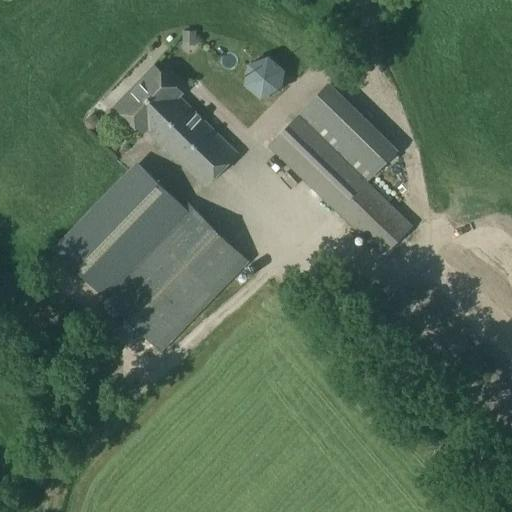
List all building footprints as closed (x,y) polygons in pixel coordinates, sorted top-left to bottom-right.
[(124,29),(72,71),(87,90),(139,48),(124,29)] [(261,101),(281,93),(285,71),(269,57),(248,64),(244,86),(261,101)] [(147,131),(204,187),(236,154),(178,97),(181,94),(153,67),(115,106),(144,134),(147,131)] [(0,78),(0,101),(12,91),(0,78)] [(383,257),(412,227),(366,182),(394,154),(325,87),(268,146),(383,257)] [(132,140),(124,145),(136,161),(144,156),(132,140)] [(93,179),(102,187),(120,164),(111,157),(93,179)] [(127,265),(184,208),(140,166),(57,253),(99,293),(127,265)] [(248,263),(188,204),(184,208),(127,265),(99,293),(161,353),(248,263)]
